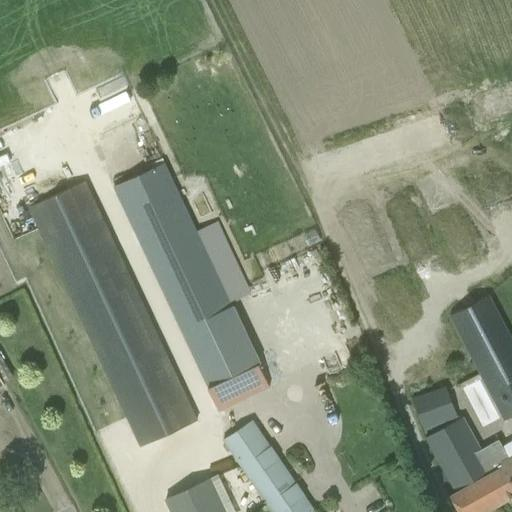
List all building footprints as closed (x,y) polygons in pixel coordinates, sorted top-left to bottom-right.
[(270,387),(258,363),(165,163),(114,187),(219,411),(270,387)] [(29,207),(141,446),(197,420),(85,181),(29,207)] [(315,229),(304,234),(309,245),(320,240),(315,229)] [(511,341),(487,295),(450,315),(474,361),(477,366),(497,405),(508,399),(511,406),(511,341)] [(0,381),(2,380),(1,378),(11,372),(0,353),(0,381)] [(467,397),(478,395),(475,378),(464,380),(467,397)] [(413,397),(426,430),(458,417),(444,384),(413,397)] [(451,495),(460,511),(485,511),(511,497),(511,455),(509,457),(499,439),(481,449),(462,416),(425,437),(456,492),(451,495)] [(314,511),(252,420),(223,439),(232,453),(250,478),(251,480),(255,486),(272,511),(314,511)] [(166,499),(171,511),(225,511),(210,479),(166,499)]
